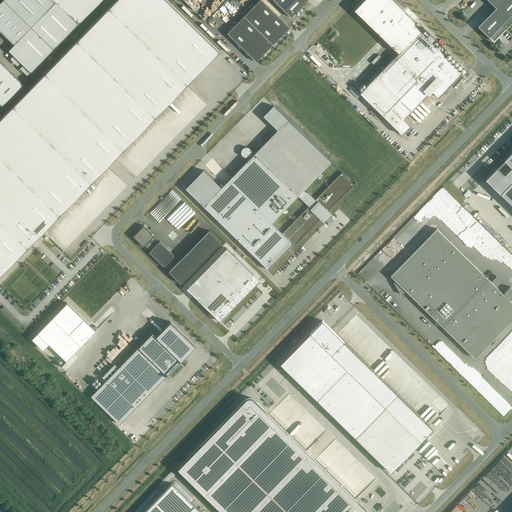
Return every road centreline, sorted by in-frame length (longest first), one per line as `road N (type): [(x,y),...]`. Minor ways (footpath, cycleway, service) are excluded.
road 1 (unclassified): [(240,365),(115,234),(339,0)]
road 2 (tertiary): [(336,268),(511,88)]
road 3 (unclassified): [(511,425),(491,422),(336,268)]
road 4 (tertiary): [(98,511),(240,365)]
road 5 (unknown): [(376,273),(483,379),(511,351)]
road 6 (unknown): [(376,273),(445,207),(511,269)]
road 7 (tertiary): [(240,365),(336,268)]
road 8 (unclassified): [(421,0),(511,87)]
road 9 (unknown): [(157,282),(73,370)]
